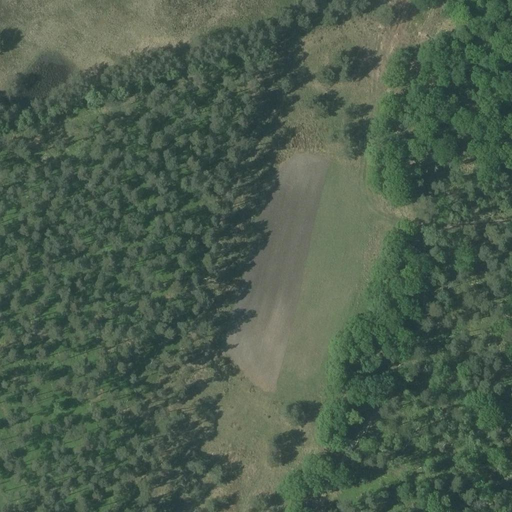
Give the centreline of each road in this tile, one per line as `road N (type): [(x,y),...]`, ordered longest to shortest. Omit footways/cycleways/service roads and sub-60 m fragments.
road 1 (track): [(511,227),(425,233),(423,353),(406,391),(308,511)]
road 2 (track): [(425,233),(402,131),(403,91),(436,0)]
